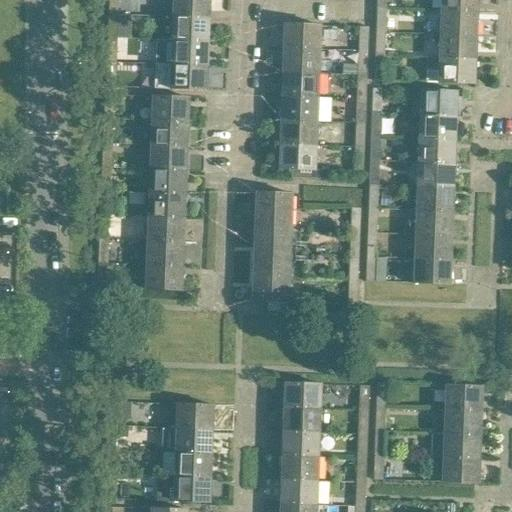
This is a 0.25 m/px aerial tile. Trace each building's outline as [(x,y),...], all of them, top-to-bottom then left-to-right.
[(118,15),(118,0),(109,0),(109,15),(118,15)] [(209,18),(209,0),(173,0),(173,17),(209,18)] [(387,8),(386,0),(376,0),(377,8),(387,8)] [(478,12),(478,0),(441,0),(441,10),(478,12)] [(386,32),(387,8),(377,8),(376,32),(386,32)] [(477,36),(478,12),(441,10),(441,34),(477,36)] [(117,39),(118,15),(109,15),(108,38),(117,39)] [(208,42),(209,18),(173,17),(172,41),(208,42)] [(319,51),(320,27),(284,25),(283,50),(319,51)] [(367,53),(368,28),(359,28),(358,53),(367,53)] [(385,56),(386,32),(376,32),(375,56),(385,56)] [(476,60),(477,36),(441,34),(440,58),(476,60)] [(116,63),(117,39),(108,38),(107,62),(116,63)] [(157,40),(156,64),(171,65),(207,66),(208,42),(172,41),(157,40)] [(318,75),(319,51),(283,50),(282,74),(318,75)] [(366,77),(367,53),(358,53),(357,77),(366,77)] [(384,81),(385,56),(375,56),(374,81),(384,81)] [(476,60),(440,58),(426,58),(425,83),(475,84),(476,60)] [(115,87),(116,63),(107,62),(106,86),(115,87)] [(206,90),(207,66),(171,65),(170,89),(206,90)] [(317,99),(318,75),(282,74),(281,98),(317,99)] [(366,101),(366,77),(357,77),(356,100),(366,101)] [(372,89),(371,113),(381,114),(382,89),(372,89)] [(421,91),(420,115),(456,116),(457,92),(421,91)] [(104,94),(103,119),(113,120),(114,95),(104,94)] [(152,96),(152,121),(188,122),(189,98),(152,96)] [(317,123),(317,99),(281,98),(280,122),(317,123)] [(365,125),(366,101),(356,100),(356,124),(365,125)] [(380,138),(381,114),(371,113),(371,137),(380,138)] [(456,140),(456,116),(420,115),(419,139),(456,140)] [(113,128),(113,120),(103,119),(102,144),(112,144),(112,140),(119,141),(120,128),(113,128)] [(187,146),(188,122),(152,121),(151,145),(187,146)] [(316,147),(317,123),(280,122),(279,145),(316,147)] [(364,149),(365,125),(356,124),(355,148),(364,149)] [(379,162),(380,138),(371,137),(370,161),(379,162)] [(455,164),(456,140),(419,139),(418,163),(455,164)] [(111,168),(112,144),(102,144),(102,168),(111,168)] [(186,171),(187,146),(151,145),(150,169),(186,171)] [(315,171),(316,147),(279,145),(278,170),(291,170),(291,179),(327,180),(327,171),(315,171)] [(363,173),(364,149),(355,148),(354,173),(363,173)] [(379,186),(379,162),(370,161),(369,185),(379,186)] [(454,188),(455,164),(418,163),(418,187),(454,188)] [(110,192),(111,168),(102,168),(101,192),(110,192)] [(185,195),(186,171),(150,169),(149,194),(185,195)] [(378,210),(379,186),(369,185),(368,209),(378,210)] [(453,212),(454,188),(418,187),(417,211),(453,212)] [(109,216),(110,192),(101,192),(100,216),(109,216)] [(291,222),(292,195),(256,193),(255,221),(291,222)] [(185,219),(185,195),(149,194),(148,218),(185,219)] [(361,208),(352,208),(351,224),(360,224),(361,208)] [(377,234),(378,210),(368,209),(367,233),(377,234)] [(452,236),(453,212),(417,211),(416,235),(452,236)] [(108,241),(109,216),(100,216),(99,240),(108,241)] [(184,243),(185,219),(148,218),(148,242),(184,243)] [(290,249),(291,222),(255,221),(254,248),(290,249)] [(359,251),(360,224),(351,224),(350,251),(359,251)] [(376,258),(377,234),(367,233),(366,257),(376,258)] [(451,260),(452,236),(416,235),(415,259),(451,260)] [(107,265),(108,241),(99,240),(98,264),(107,265)] [(183,267),(184,243),(148,242),(147,266),(183,267)] [(289,276),(290,249),(254,248),(253,275),(289,276)] [(358,278),(359,251),(350,251),(349,278),(358,278)] [(375,282),(376,258),(366,257),(366,282),(375,282)] [(451,285),(451,260),(415,259),(414,284),(451,285)] [(106,289),(107,265),(98,264),(97,289),(106,289)] [(182,292),(183,267),(147,266),(146,291),(182,292)] [(288,303),(289,276),(253,275),(252,302),(268,303),(267,311),(292,312),(292,304),(288,303)] [(357,306),(358,282),(358,278),(349,278),(348,306),(357,306)] [(320,410),(321,385),(285,383),(284,408),(320,410)] [(385,408),(386,384),(377,383),(376,408),(385,408)] [(481,412),(482,387),(446,386),(445,410),(481,412)] [(369,411),(370,387),(360,387),(359,411),(369,411)] [(125,418),(126,403),(108,402),(107,427),(117,427),(117,418),(125,418)] [(213,431),(214,406),(177,405),(176,429),(213,431)] [(319,432),(320,410),(284,408),(283,431),(319,432)] [(384,432),(385,408),(376,408),(375,432),(384,432)] [(480,436),(481,412),(445,410),(444,434),(480,436)] [(368,434),(369,411),(359,411),(358,434),(368,434)] [(116,430),(117,427),(107,427),(106,450),(116,451),(122,451),(122,430),(116,430)] [(212,455),(213,431),(176,429),(175,453),(212,455)] [(318,456),(319,432),(283,431),(282,455),(318,456)] [(383,456),(384,432),(375,432),(374,456),(383,456)] [(367,458),(368,434),(358,434),(357,458),(367,458)] [(479,460),(480,436),(444,434),(443,458),(479,460)] [(116,453),(116,451),(106,450),(105,474),(115,475),(115,474),(121,474),(122,453),(116,453)] [(211,479),(212,455),(175,453),(174,477),(211,479)] [(317,481),(318,456),(282,455),(281,479),(317,481)] [(382,481),(383,456),(374,456),(373,480),(382,481)] [(366,483),(367,458),(357,458),(356,482),(366,483)] [(478,484),(479,460),(443,458),(442,483),(478,484)] [(114,499),(115,475),(105,474),(104,499),(114,499)] [(210,503),(211,479),(174,477),(159,477),(157,501),(173,502),(210,503)] [(316,505),(317,481),(281,479),(280,503),(316,505)] [(365,507),(366,483),(356,482),(355,506),(365,507)] [(316,511),(316,505),(280,503),(279,511),(316,511)]
